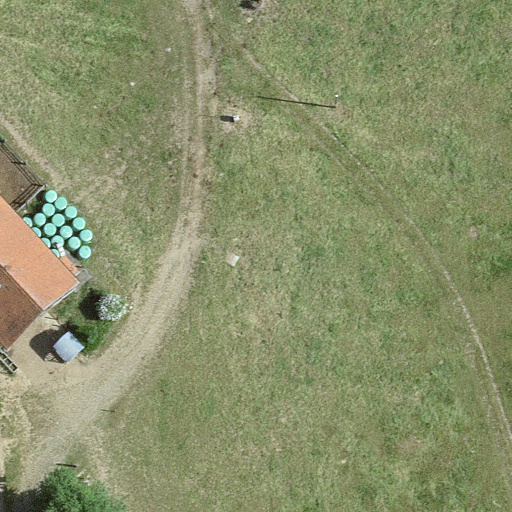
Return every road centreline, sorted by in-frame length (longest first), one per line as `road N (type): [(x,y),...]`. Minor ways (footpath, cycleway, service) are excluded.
road 1 (track): [(214,61),(193,222),(167,295),(140,346),(93,389),(40,480),(33,511)]
road 2 (track): [(511,434),(440,271),(321,143),(214,61)]
